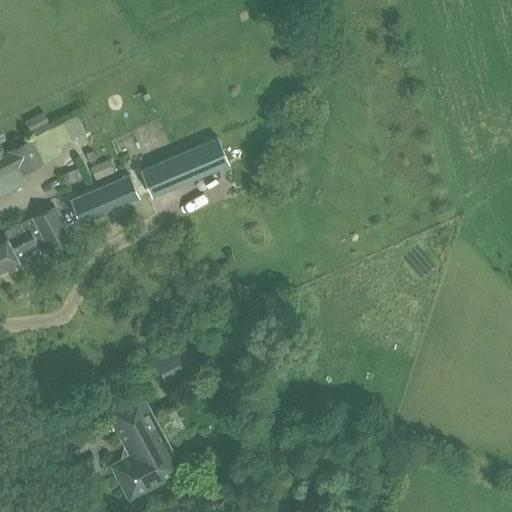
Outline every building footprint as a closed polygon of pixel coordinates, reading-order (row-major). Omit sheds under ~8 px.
[(0,195),(3,194),(0,188),(0,186),(20,176),(20,175),(61,153),(58,147),(72,140),(87,132),(77,114),(63,122),(52,127),(48,129),(33,136),(7,149),(8,150),(0,153),(0,195)] [(218,137),(141,169),(152,195),(229,162),(218,137)] [(96,180),(114,171),(108,157),(89,166),(96,180)] [(67,186),(83,179),(78,167),(61,174),(67,186)] [(140,196),(130,174),(71,199),(81,221),(140,196)] [(41,250),(71,235),(56,204),(5,230),(7,233),(0,236),(0,271),(20,262),(15,252),(37,241),(41,250)] [(239,327),(223,330),(226,344),(242,341),(239,327)] [(165,379),(197,362),(186,340),(153,356),(165,379)] [(150,488),(163,481),(162,478),(179,469),(140,394),(110,410),(129,447),(125,459),(114,465),(130,495),(148,485),(150,488)]
